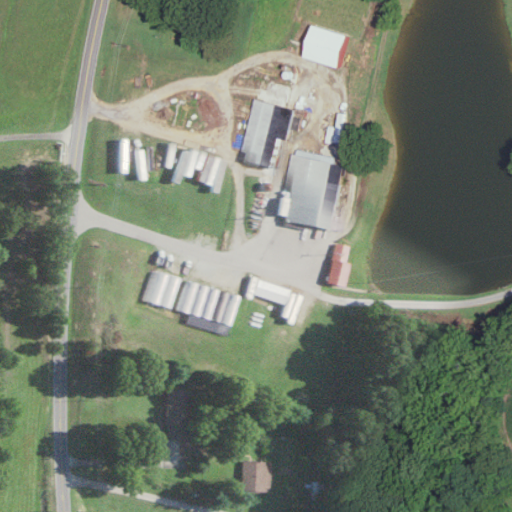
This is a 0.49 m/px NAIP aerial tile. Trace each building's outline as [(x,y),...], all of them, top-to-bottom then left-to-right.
[(346,64),(355,31),(317,22),(309,55),(346,64)] [(246,147),(251,149),(249,160),(275,165),(282,135),(291,137),(294,127),(300,128),(303,116),(297,114),(299,105),(257,96),(246,147)] [(336,228),(348,162),(338,161),(340,154),(295,146),(282,218),(336,228)] [(345,243),(332,240),(322,279),(340,283),(346,261),(340,259),(345,243)] [(145,298),(171,305),(179,276),(153,268),(145,298)] [(281,301),(285,286),(254,277),(250,291),(281,301)] [(227,331),(236,291),(183,279),(176,308),(186,311),(184,322),(227,331)] [(162,437),(185,437),(185,386),(162,386),(162,437)] [(267,489),(268,459),(239,458),(238,488),(267,489)]
